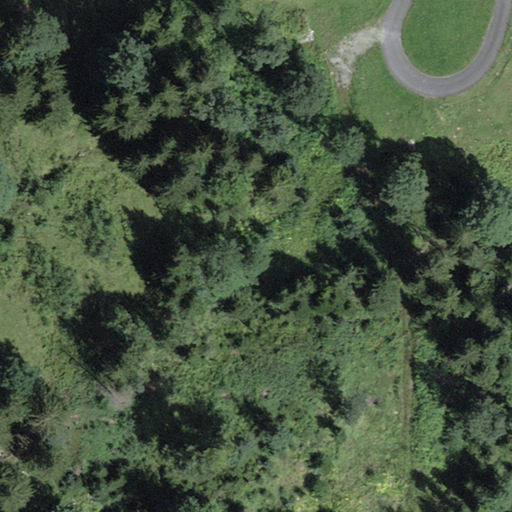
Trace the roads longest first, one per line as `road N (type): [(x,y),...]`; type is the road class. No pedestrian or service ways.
road 1 (track): [(383,17),(351,60),(346,110),(406,297),(415,373),(403,422),(413,511)]
road 2 (track): [(395,0),(383,17),(392,55),(420,90),(466,79),(492,50),(499,0)]
